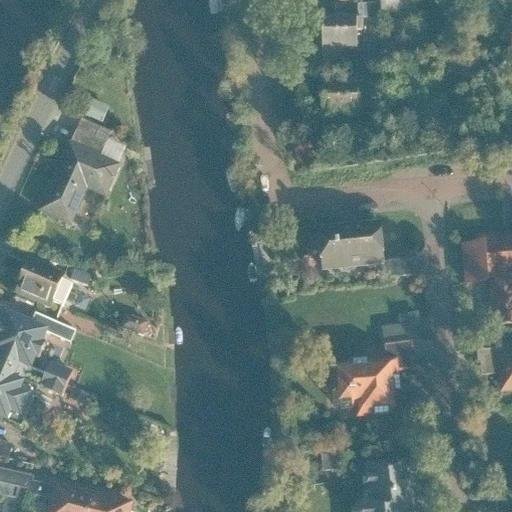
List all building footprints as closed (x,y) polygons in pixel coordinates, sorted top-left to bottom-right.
[(354,52),(353,22),(317,22),(317,53),(354,52)] [(353,110),(353,88),(318,88),(318,116),(344,115),(344,110),(353,110)] [(69,146),(102,160),(107,147),(75,132),(69,146)] [(102,160),(69,146),(38,216),(71,230),(87,193),(106,201),(120,168),(102,160)] [(377,226),(314,232),(318,273),(381,267),(377,226)] [(511,238),(511,236),(472,239),(472,248),(458,249),(461,290),(484,289),(483,285),(486,285),(488,306),(483,307),(485,330),(511,327),(511,238)] [(63,279),(29,264),(15,299),(49,313),(63,279)] [(411,264),(386,266),(387,280),(413,278),(411,264)] [(399,313),(400,324),(383,325),(384,341),(422,339),(420,312),(399,313)] [(45,331),(7,316),(0,333),(0,362),(28,374),(45,331)] [(126,317),(126,330),(146,331),(146,317),(126,317)] [(381,348),(382,365),(393,364),(394,375),(413,374),(410,345),(381,348)] [(494,360),(504,359),(503,352),(474,355),(475,368),(478,367),(479,378),(495,377),(494,360)] [(511,358),(504,359),(494,360),(495,377),(497,398),(511,397),(511,358)] [(28,374),(0,362),(0,421),(8,425),(11,417),(15,419),(22,402),(18,400),(28,374)] [(382,365),(329,370),(331,409),(352,408),(352,419),(397,416),(394,375),(393,364),(382,365)] [(13,440),(0,436),(0,456),(8,458),(13,440)] [(416,511),(413,465),(357,471),(361,511),(355,511),(416,511)] [(0,495),(24,502),(27,492),(49,498),(53,483),(0,468),(0,495)] [(129,511),(130,508),(53,489),(47,511),(129,511)] [(511,496),(499,498),(499,508),(511,507),(511,496)]
